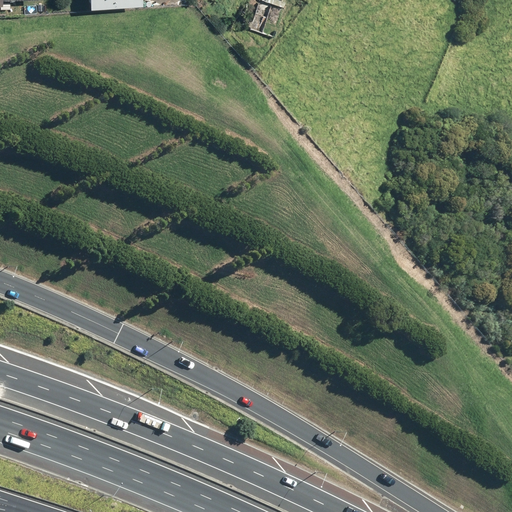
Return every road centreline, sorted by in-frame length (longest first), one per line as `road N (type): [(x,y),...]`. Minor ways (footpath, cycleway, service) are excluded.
road 1 (motorway): [(0,281),(217,384),(433,511)]
road 2 (motorway): [(0,380),(338,511)]
road 3 (motorway): [(240,511),(0,419)]
